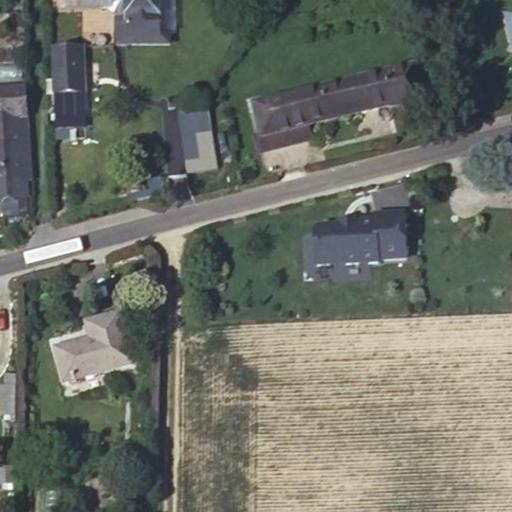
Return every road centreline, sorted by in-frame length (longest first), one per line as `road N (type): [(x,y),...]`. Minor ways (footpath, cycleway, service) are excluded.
road 1 (unclassified): [(0,268),(511,136)]
road 2 (track): [(164,226),(171,511)]
